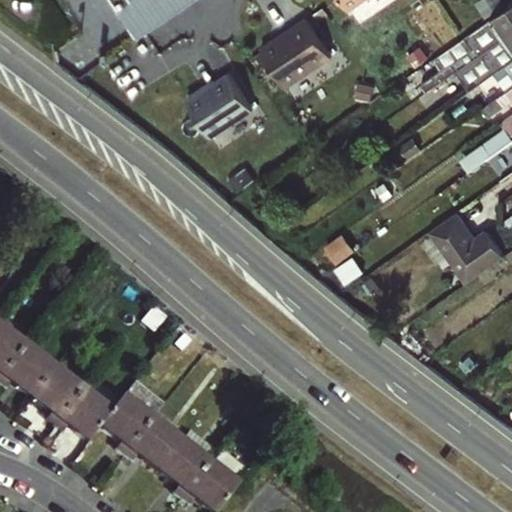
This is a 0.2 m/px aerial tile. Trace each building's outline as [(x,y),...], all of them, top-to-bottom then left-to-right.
[(112,0),(138,40),(147,34),(196,0),(112,0)] [(511,33),(511,5),(463,39),(435,58),(441,68),(420,83),(427,93),(459,70),(511,33)] [(336,55),(310,17),(292,30),(294,33),(265,52),(289,87),(336,55)] [(511,33),(459,70),(471,89),(501,68),(511,60),(511,33)] [(511,60),(501,68),(505,74),(511,70),(511,60)] [(191,103),(216,138),(257,108),(231,73),(191,103)] [(511,94),(508,89),(483,107),(493,120),(511,106),(511,94)] [(511,119),(487,137),(497,153),(511,142),(511,119)] [(511,142),(497,153),(490,159),(496,168),(511,156),(511,142)] [(478,239),(459,211),(433,229),(470,282),(508,255),(490,230),(478,239)] [(511,239),(511,218),(502,226),(511,239)] [(341,258),(357,246),(346,231),(329,243),(341,258)] [(0,329),(0,377),(24,347),(0,329)] [(54,370),(24,347),(0,377),(0,385),(7,391),(11,385),(30,400),(54,370)] [(54,370),(30,400),(50,415),(46,420),(54,427),(82,392),(54,370)] [(112,414),(82,392),(54,427),(63,433),(67,427),(88,444),(101,428),(112,414)] [(124,456),(151,421),(123,400),(112,414),(101,428),(121,444),(116,450),(124,456)] [(137,456),(157,472),(180,443),(151,421),(124,456),(133,462),(137,456)] [(181,500),(209,465),(180,443),(157,472),(177,487),(172,493),(181,500)] [(219,511),(238,488),(209,465),(181,500),(191,507),(195,501),(208,511),(219,511)]
